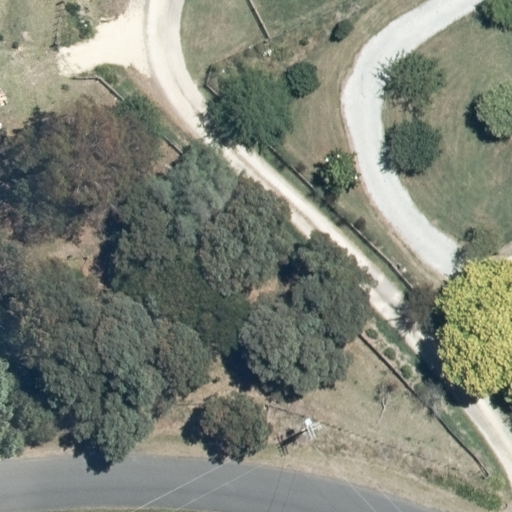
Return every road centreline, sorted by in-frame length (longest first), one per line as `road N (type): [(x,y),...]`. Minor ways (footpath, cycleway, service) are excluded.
road 1 (residential): [(0,488),(40,480),(284,489),(350,511)]
road 2 (unknown): [(511,421),(321,217)]
